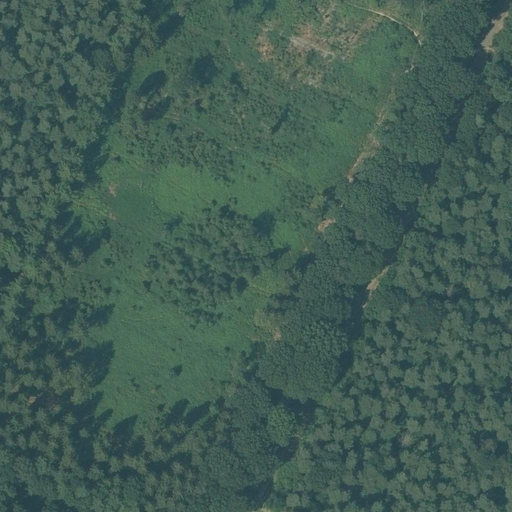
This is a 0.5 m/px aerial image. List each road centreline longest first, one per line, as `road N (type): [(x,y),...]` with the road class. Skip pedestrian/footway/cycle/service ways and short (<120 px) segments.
road 1 (unclassified): [(511,6),(251,511)]
road 2 (track): [(122,0),(0,310)]
road 3 (track): [(320,0),(393,30),(461,116),(511,138)]
